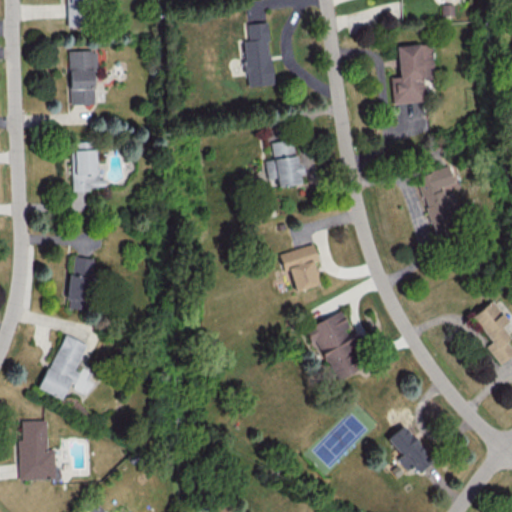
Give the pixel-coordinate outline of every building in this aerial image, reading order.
[(66,0),(67,26),(93,25),(93,0),(66,0)] [(245,86),(271,84),(265,21),(245,23),(246,39),(241,40),(245,86)] [(391,102),(423,100),(421,79),(432,78),(429,42),(395,44),(397,76),(389,76),(391,102)] [(67,49),(68,103),(93,103),(92,49),(67,49)] [(276,186),(299,183),(298,174),(301,173),(300,161),(294,162),(291,138),(269,141),(271,158),(263,159),(265,178),(275,177),(276,186)] [(70,189),(102,188),(102,176),(95,176),(94,149),(69,150),(70,189)] [(414,175),(432,232),(447,228),(444,220),(455,217),(445,184),(453,182),(447,165),(414,175)] [(287,267),(293,290),(317,283),(311,261),(316,260),(311,243),(276,253),(281,269),(287,267)] [(85,309),(90,257),(69,255),(64,307),(85,309)] [(511,352),(511,345),(497,326),(506,320),(490,299),(469,315),(489,342),(484,345),(498,364),(511,352)] [(302,326),(309,342),(316,339),(334,380),(362,368),(337,311),(302,326)] [(72,369),(84,343),(61,333),(36,388),(59,398),(67,381),(73,383),(78,371),(72,369)] [(52,448),(45,448),(44,419),(19,419),(19,438),(16,438),(17,478),(53,477),(52,448)] [(384,438),(399,454),(395,458),(405,470),(411,464),(417,470),(430,457),(400,424),(384,438)]
